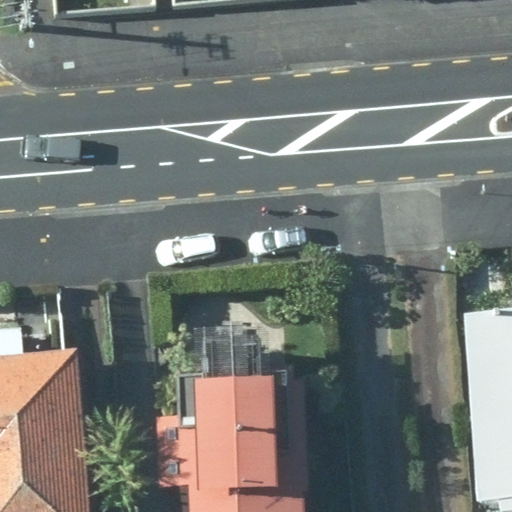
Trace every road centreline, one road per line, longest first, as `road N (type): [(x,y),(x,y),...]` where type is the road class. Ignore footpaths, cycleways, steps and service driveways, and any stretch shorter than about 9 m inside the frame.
road 1 (secondary): [(511,151),(0,198)]
road 2 (secondary): [(0,116),(511,78)]
